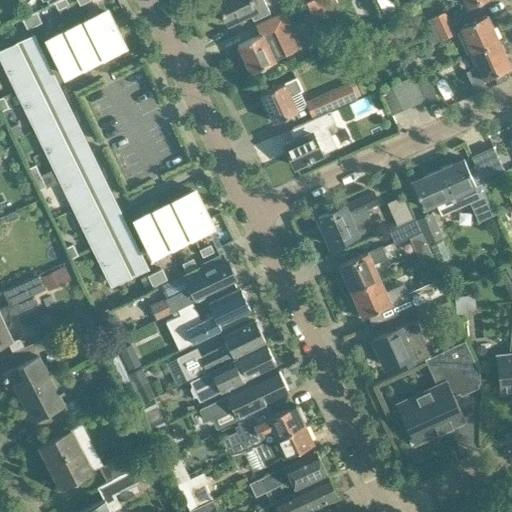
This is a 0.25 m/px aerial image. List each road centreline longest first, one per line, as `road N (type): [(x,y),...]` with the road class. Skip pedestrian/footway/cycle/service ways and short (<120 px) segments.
road 1 (residential): [(391,511),(251,215)]
road 2 (residential): [(251,215),(511,99)]
road 3 (residential): [(251,215),(148,0)]
road 4 (residential): [(403,511),(511,454)]
